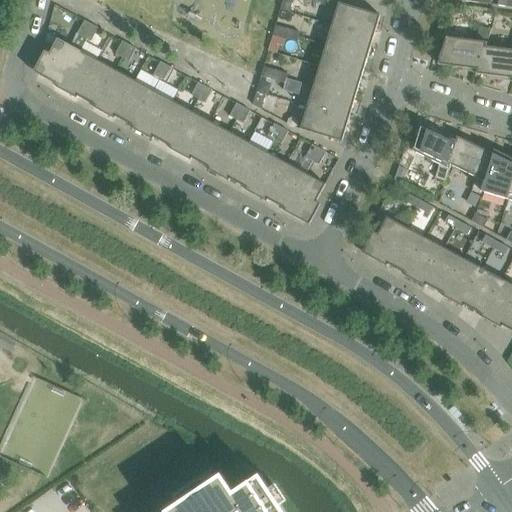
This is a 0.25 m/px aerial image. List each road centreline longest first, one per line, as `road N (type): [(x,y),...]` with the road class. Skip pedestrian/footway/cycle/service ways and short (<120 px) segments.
road 1 (tertiary): [(494,490),(429,403),(353,342),(0,150)]
road 2 (tertiary): [(0,222),(320,402),(425,511)]
road 3 (residential): [(320,259),(7,91),(28,0)]
road 4 (residential): [(511,403),(438,331),(320,259)]
road 5 (residential): [(320,259),(394,80)]
road 6 (residential): [(394,80),(511,119)]
